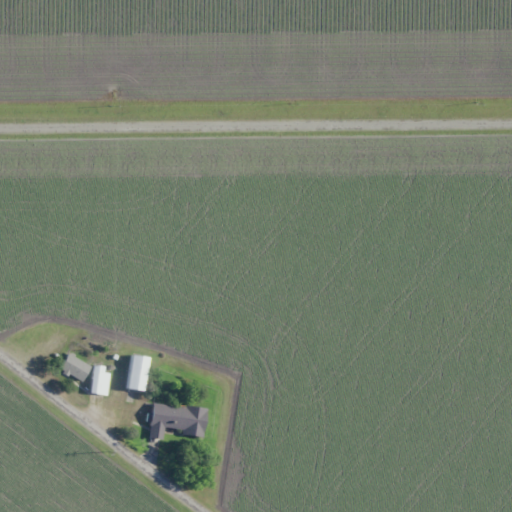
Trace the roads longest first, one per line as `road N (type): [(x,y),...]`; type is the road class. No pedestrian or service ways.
road 1 (residential): [(0,120),(511,114)]
road 2 (residential): [(0,339),(223,511)]
